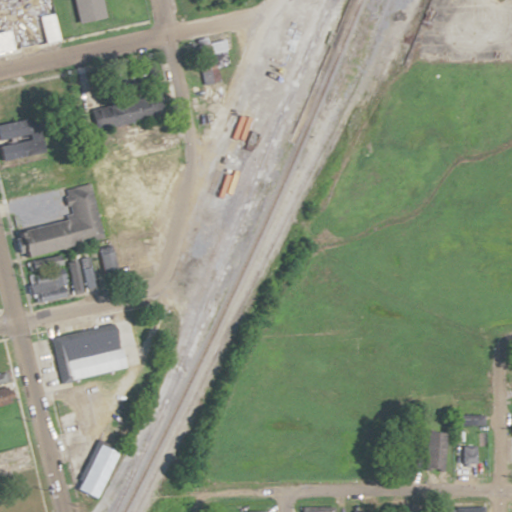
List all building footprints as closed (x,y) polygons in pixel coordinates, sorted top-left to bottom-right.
[(101,17),(97,0),(68,0),(73,23),(101,17)] [(56,40),(50,13),(36,16),(42,43),(56,40)] [(0,51),(8,50),(3,29),(0,30),(0,51)] [(196,45),(196,68),(223,68),(223,45),(196,45)] [(91,130),(160,116),(155,91),(86,106),(91,130)] [(28,118),(0,123),(0,158),(35,152),(28,118)] [(12,229),(17,255),(99,240),(89,185),(63,190),(68,219),(12,229)] [(91,290),(86,259),(64,262),(68,293),(91,290)] [(23,281),(28,303),(64,295),(59,273),(23,281)] [(57,382),(122,368),(113,327),(48,341),(57,382)] [(6,386),(0,386),(0,405),(9,404),(6,386)] [(453,426),(481,426),(481,415),(453,415),(453,426)] [(444,433),(425,432),(424,470),(442,471),(444,433)] [(93,496),(112,452),(93,445),(75,488),(93,496)] [(473,466),(473,445),(459,445),(459,466),(473,466)]
